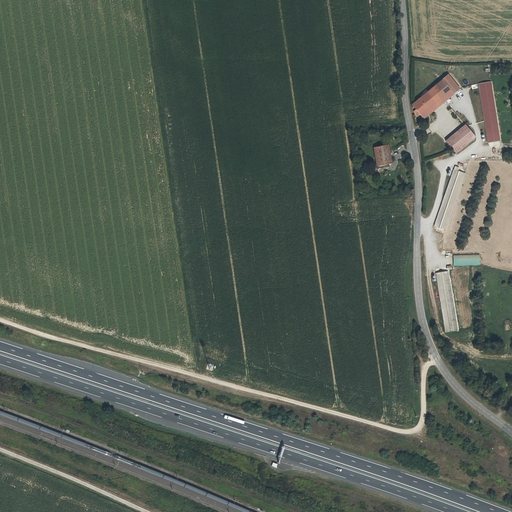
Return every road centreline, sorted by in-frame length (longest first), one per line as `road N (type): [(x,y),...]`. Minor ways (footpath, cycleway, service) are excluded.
road 1 (track): [(437,359),(425,368),(422,425),(413,440),(171,377),(0,315)]
road 2 (motorway): [(494,511),(0,345)]
road 3 (motorway): [(0,359),(454,511)]
road 4 (unclassified): [(511,432),(450,379),(424,328),(401,0)]
road 5 (track): [(146,511),(0,448)]
